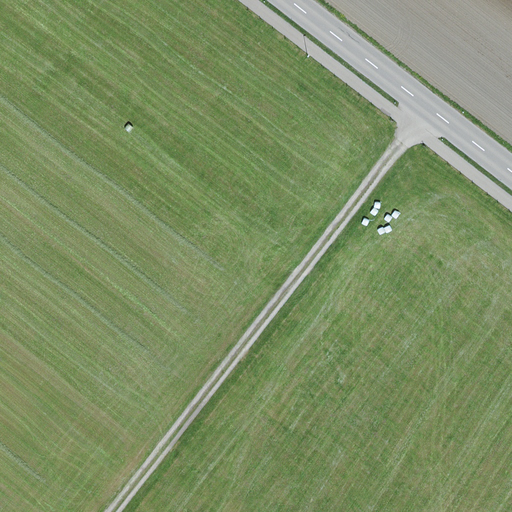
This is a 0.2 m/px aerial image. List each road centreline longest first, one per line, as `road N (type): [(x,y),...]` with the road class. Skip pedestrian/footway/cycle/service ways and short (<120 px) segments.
road 1 (track): [(115,511),(431,108)]
road 2 (tertiary): [(511,171),(290,0)]
